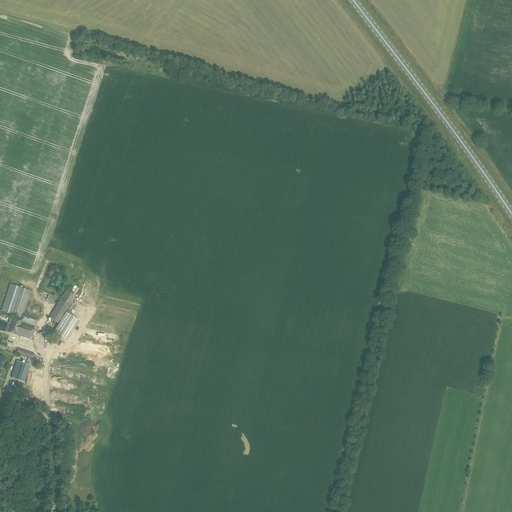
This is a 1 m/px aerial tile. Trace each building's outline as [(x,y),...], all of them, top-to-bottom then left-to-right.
[(0,321),(0,330),(4,332),(5,332),(16,335),(30,340),(37,317),(24,313),(31,292),(18,287),(11,285),(2,312),(9,314),(22,319),(21,321),(14,318),(13,319),(10,318),(7,325),(11,326),(11,327),(6,326),(7,324),(0,321)] [(59,324),(61,321),(62,321),(54,335),(66,343),(79,321),(67,313),(64,318),(63,317),(76,297),(66,291),(49,318),(59,324)] [(56,302),(57,295),(50,294),(48,300),(56,302)] [(31,306),(28,314),(37,317),(40,309),(31,306)] [(17,349),(15,354),(32,360),(34,354),(17,349)] [(30,366),(17,361),(11,378),(24,383),(30,366)] [(44,376),(31,377),(32,402),(45,401),(44,376)]
